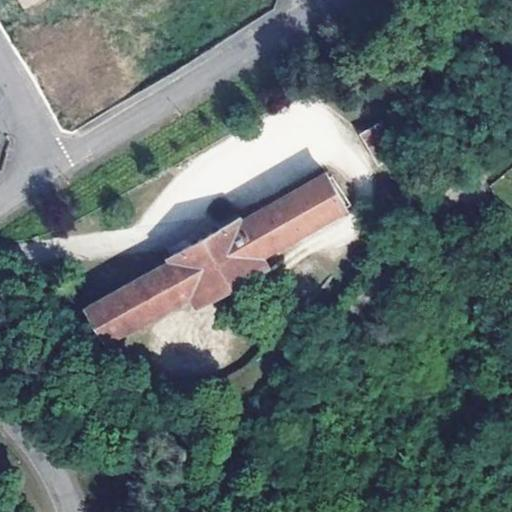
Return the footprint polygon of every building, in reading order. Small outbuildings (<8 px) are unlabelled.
[(400,149),(383,119),(362,131),(379,162),(400,149)] [(262,254),(347,205),(327,170),(242,219),(241,216),(193,243),(171,256),(172,259),(87,307),(88,309),(73,318),(81,330),(96,321),(108,342),(192,294),(199,305),(269,266),(262,254)] [(416,273),(414,271),(400,289),(417,302),(420,299),(431,284),(440,291),(448,280),(424,263),(416,273)] [(364,353),(370,357),(421,393),(466,336),(427,304),(396,344),(371,327),(360,340),(351,334),(342,347),(343,349),(338,356),(343,362),(314,400),(324,407),(329,401),(340,409),(350,398),(344,393),(338,387),(364,353)] [(344,393),(370,357),(364,353),(338,387),(344,393)]
